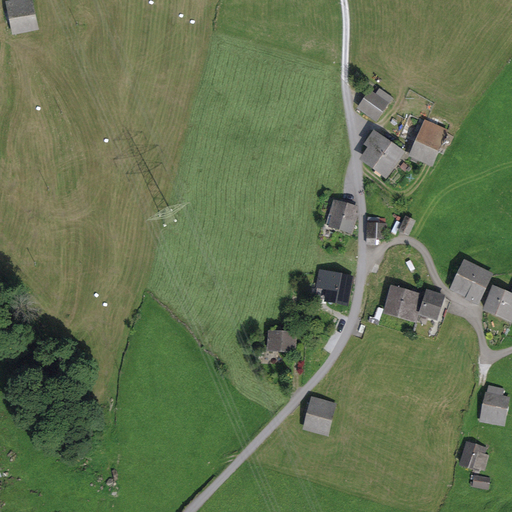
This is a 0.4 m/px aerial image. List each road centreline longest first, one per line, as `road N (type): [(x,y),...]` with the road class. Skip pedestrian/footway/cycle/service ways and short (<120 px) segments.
road 1 (residential): [(190,511),(328,365),(352,319),(360,264)]
road 2 (residential): [(511,350),(485,350),(475,310),(445,292),(414,243),(397,240),(360,264)]
road 3 (residential): [(360,264),(358,164),(344,73)]
